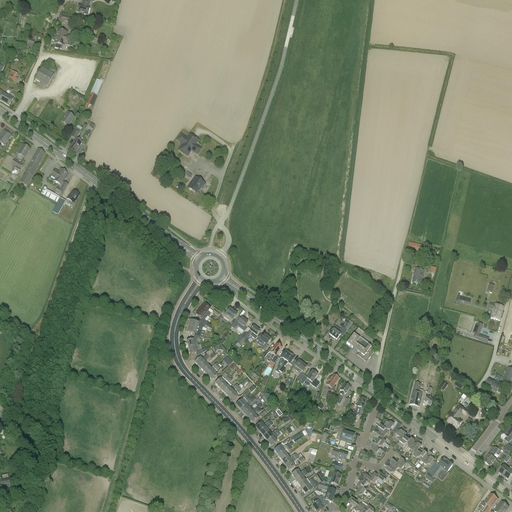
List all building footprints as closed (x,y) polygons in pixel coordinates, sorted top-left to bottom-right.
[(78,5),(77,12),(87,15),(89,8),(88,8),(90,2),(83,0),(82,6),(78,5)] [(61,23),(70,25),(71,18),(63,15),(61,23)] [(67,33),(57,31),(55,37),(69,41),(70,36),(66,35),(67,33)] [(64,46),(64,44),(68,45),(69,41),(55,37),(54,44),(56,44),(54,48),(62,50),(63,46),(64,46)] [(41,69),(35,80),(47,87),(53,75),(41,69)] [(17,74),(12,71),(8,79),(15,83),(18,79),(15,78),(17,74)] [(92,107),(103,81),(97,79),(86,105),(92,107)] [(13,98),(3,92),(0,96),(0,101),(9,106),(13,98)] [(61,121),(68,126),(74,118),(67,113),(61,121)] [(69,148),(75,153),(82,143),(76,139),(80,134),(79,134),(81,131),(76,128),(75,131),(71,137),(75,139),(69,148)] [(4,131),(0,135),(0,143),(4,147),(11,136),(4,131)] [(187,139),(181,134),(176,140),(182,145),(178,151),(187,157),(191,151),(197,155),(202,149),(196,145),(198,141),(189,135),(187,139)] [(23,145),(18,154),(24,158),(29,149),(23,145)] [(37,150),(25,172),(26,173),(20,183),(27,187),(45,154),(37,150)] [(24,165),(14,160),(11,165),(15,167),(13,172),(17,175),(18,173),(19,173),(24,165)] [(55,170),(51,177),(55,179),(54,181),(60,185),(67,173),(61,169),(59,173),(55,170)] [(196,194),(200,189),(201,189),(205,184),(195,177),(191,182),(192,183),(188,189),(196,194)] [(64,182),(60,189),(58,188),(55,193),(61,197),(61,196),(62,196),(64,192),(68,185),(64,182)] [(73,190),(67,199),(73,204),(79,195),(73,190)] [(60,199),(52,213),(58,216),(65,202),(60,199)] [(411,252),(412,248),(421,250),(422,246),(409,243),(407,251),(411,252)] [(415,269),(412,283),(420,285),(423,271),(415,269)] [(501,305),(496,303),(495,305),(490,303),(488,308),(494,310),(491,319),(500,321),(504,307),(501,307),(501,305)] [(210,309),(204,305),(200,310),(208,317),(211,314),(208,311),(210,309)] [(225,308),(221,313),(222,313),(215,322),(217,324),(222,317),(231,323),(237,315),(229,309),(228,311),(225,308)] [(208,317),(200,310),(196,315),(201,319),(199,321),(206,326),(208,323),(205,321),(208,317)] [(235,330),(238,327),(244,332),(247,329),(244,327),(248,323),(241,318),(238,323),(236,321),(231,327),(235,330)] [(198,323),(190,321),(189,327),(202,331),(203,328),(205,329),(206,326),(199,321),(198,323)] [(336,340),(340,335),(342,337),(346,331),(347,331),(353,324),(351,322),(348,326),(347,325),(344,329),(341,328),(340,330),(335,327),(333,329),(329,335),(336,340)] [(479,335),(483,325),(479,323),(473,338),(486,342),(487,338),(479,335)] [(187,333),(194,335),(194,337),(200,338),(202,331),(189,327),(187,333)] [(259,332),(253,327),(252,328),(247,334),(244,333),(240,338),(241,338),(237,343),(241,347),(245,341),(246,342),(250,336),(256,340),(258,337),(256,336),(259,332)] [(355,332),(361,337),(364,333),(358,328),(355,332)] [(268,338),(264,335),(264,336),(261,334),(258,338),(258,337),(256,340),(259,342),(257,345),(261,347),(260,349),(264,352),(265,351),(268,347),(266,345),(270,341),(271,341),(272,340),(268,337),(268,338)] [(346,344),(358,353),(357,356),(366,363),(374,352),(370,349),(371,348),(353,334),(346,344)] [(193,340),(186,342),(188,349),(198,346),(197,342),(200,341),(200,338),(194,337),(193,340)] [(281,348),(281,347),(279,345),(277,345),(273,349),(273,348),(269,353),(270,353),(270,354),(269,356),(267,359),(267,361),(269,363),(271,362),(274,365),(275,365),(278,359),(277,359),(275,357),(281,348)] [(198,346),(188,349),(190,355),(196,354),(197,357),(207,351),(206,349),(199,351),(198,346)] [(200,358),(194,363),(199,368),(213,354),(212,350),(206,354),(207,356),(205,358),(205,357),(202,360),(200,358)] [(282,360),(281,360),(278,364),(279,365),(278,366),(276,372),(279,374),(278,371),(282,365),(290,355),(288,354),(288,352),(287,351),(285,351),(280,357),(283,360),(282,360)] [(203,372),(208,367),(207,365),(216,356),(213,354),(199,368),(203,372)] [(285,367),(287,364),(288,363),(289,365),(290,364),(293,367),(296,362),(293,360),(294,358),(294,357),(293,356),(292,356),(290,355),(282,365),(278,371),(279,374),(279,373),(280,372),(282,373),(285,369),(283,368),(284,367),(285,367)] [(298,361),(294,367),(295,367),(293,369),(299,373),(300,371),(302,373),(307,368),(298,361)] [(208,367),(203,372),(207,376),(218,365),(216,364),(211,369),(208,367)] [(211,381),(217,376),(215,373),(217,371),(220,368),(218,365),(207,376),(211,381)] [(511,377),(511,369),(508,368),(501,383),(496,380),(495,383),(489,379),(485,386),(497,393),(497,391),(500,393),(503,388),(504,388),(504,386),(507,388),(511,377)] [(314,371),(313,372),(312,372),(307,378),(304,376),(301,380),(300,384),(301,384),(300,387),(302,388),(304,386),(302,385),(306,381),(316,389),(319,384),(314,380),(317,376),(317,375),(318,374),(314,371)] [(327,382),(325,385),(329,388),(328,391),(329,391),(329,394),(328,394),(327,397),(328,397),(332,399),(334,393),(332,392),(336,387),(334,386),(338,380),(333,376),(331,379),(329,378),(327,381),(327,382)] [(220,379),(215,384),(219,389),(224,384),(220,379)] [(419,407),(423,391),(419,390),(421,382),(416,380),(410,405),(419,407)] [(458,380),(454,385),(461,390),(465,385),(459,381),(458,380)] [(219,389),(223,393),(229,388),(224,384),(219,389)] [(345,395),(350,388),(345,384),(340,391),(341,392),(339,395),(336,400),(335,404),(340,406),(342,402),(340,401),(342,397),(344,394),(345,395)] [(227,398),(233,392),(229,388),(223,393),(227,398)] [(233,392),(227,398),(232,402),(237,397),(235,394),(237,392),(235,390),(233,392)] [(424,401),(431,407),(435,401),(428,396),(424,401)] [(241,401),(235,406),(239,410),(252,400),(250,398),(246,401),(244,398),(241,401)] [(252,400),(239,410),(243,415),(249,410),(248,408),(251,405),(250,405),(256,400),(254,398),(252,400)] [(361,417),(363,409),(363,410),(366,401),(359,398),(354,415),(357,417),(358,416),(361,417)] [(346,399),(342,409),(347,411),(350,400),(346,399)] [(247,419),(259,409),(261,408),(262,407),(261,405),(260,405),(255,409),(254,409),(252,407),(249,410),(243,415),(247,419)] [(460,406),(447,422),(456,429),(462,422),(458,419),(463,413),(466,416),(469,413),(460,406)] [(247,419),(252,424),(258,419),(257,418),(255,416),(261,411),(259,409),(247,419)] [(265,421),(263,419),(259,422),(260,424),(255,428),(259,433),(271,423),(270,421),(263,426),(262,424),(265,421)] [(385,426),(383,428),(388,432),(388,430),(390,430),(394,425),(391,423),(387,423),(384,421),(382,424),(385,426)] [(271,423),(259,433),(263,438),(269,433),(267,431),(270,428),(270,427),(271,427),(273,425),(271,423)] [(379,429),(376,427),(374,429),(384,437),(387,434),(389,433),(388,432),(383,428),(381,426),(379,429)] [(511,429),(509,427),(503,435),(506,437),(504,440),(509,444),(511,439),(511,435),(511,433),(511,429)] [(397,432),(395,434),(400,438),(404,438),(406,435),(404,433),(406,430),(403,428),(401,431),(397,432)] [(352,443),(355,434),(339,429),(337,434),(338,434),(336,440),(342,442),(343,440),(352,443)] [(374,436),(376,438),(379,440),(383,440),(384,437),(374,429),(373,431),(376,434),(374,436)] [(269,433),(263,438),(267,442),(279,432),(277,430),(274,432),(275,432),(274,433),(271,435),(269,433)] [(294,444),(295,443),(295,444),(308,435),(305,431),(299,434),(292,439),(293,440),(292,441),(294,444)] [(279,432),(267,442),(270,447),(277,442),(275,440),(278,437),(281,434),(279,432)] [(407,434),(406,435),(404,438),(400,438),(398,441),(404,445),(407,444),(409,441),(407,440),(409,437),(407,434)] [(379,440),(376,438),(374,441),(377,443),(375,445),(378,447),(381,447),(382,447),(386,441),(383,440),(379,440)] [(411,439),(409,441),(407,444),(408,448),(411,450),(418,440),(416,438),(414,441),(411,439)] [(418,444),(421,441),(418,440),(411,450),(413,452),(417,452),(420,449),(421,446),(418,444)] [(373,443),(370,446),(371,450),(369,453),(372,455),(374,452),(376,454),(379,451),(378,447),(375,445),(373,443)] [(280,446),(274,451),(277,456),(290,447),(290,446),(289,444),(286,446),(282,449),(280,446)] [(290,447),(277,456),(281,461),(287,456),(285,454),(289,451),(292,449),(294,447),(292,445),(290,447)] [(483,462),(490,467),(495,459),(493,458),(497,452),(498,453),(500,450),(499,450),(493,448),(490,452),(488,454),(483,462)] [(413,452),(411,455),(416,459),(420,458),(422,455),(420,453),(422,450),(420,449),(417,452),(413,452)] [(342,461),(342,459),(346,460),(347,457),(348,456),(347,455),(348,454),(340,452),(337,451),(338,451),(333,450),(331,456),(336,457),(338,458),(337,460),(342,461)] [(420,458),(421,462),(423,464),(431,453),(429,452),(427,455),(424,453),(422,455),(420,458)] [(430,468),(430,469),(435,463),(433,461),(434,460),(431,458),(433,455),(431,453),(423,464),(426,466),(430,465),(431,466),(430,468)] [(287,456),(281,461),(284,466),(297,456),(296,454),(289,459),(287,456)] [(288,471),(294,466),(293,464),(299,459),(297,456),(284,466),(288,471)] [(396,459),(395,462),(398,464),(398,468),(401,470),(405,465),(404,461),(401,459),(399,462),(396,459)] [(435,463),(430,469),(424,477),(425,478),(426,478),(428,480),(433,484),(435,481),(437,478),(448,462),(443,459),(438,465),(436,464),(435,463)] [(390,463),(387,461),(386,463),(396,471),(398,468),(398,464),(395,462),(392,460),(390,463)] [(448,472),(453,466),(448,462),(437,478),(441,481),(442,482),(449,473),(448,472)] [(331,468),(340,472),(342,466),(333,463),(331,468)] [(384,465),(387,467),(385,470),(390,474),(394,474),(396,471),(386,463),(384,465)] [(503,477),(509,470),(504,466),(498,473),(502,476),(503,477)] [(298,470),(291,475),(295,480),(310,470),(311,470),(309,467),(306,469),(303,471),(300,473),(298,470)] [(509,470),(503,477),(504,478),(508,480),(511,475),(511,468),(510,467),(509,470)] [(298,485),(305,481),(303,478),(306,476),(309,473),(311,472),(310,470),(295,480),(298,485)] [(338,485),(341,476),(326,471),(324,477),(332,479),(330,483),(338,485)] [(380,473),(378,476),(378,480),(377,482),(382,485),(383,483),(383,484),(385,481),(385,477),(387,474),(384,472),(382,475),(380,473)] [(321,484),(325,486),(327,481),(327,480),(324,479),(320,474),(316,476),(318,479),(321,484)] [(370,474),(368,477),(371,479),(372,483),(374,485),(377,482),(378,480),(378,476),(375,474),(373,476),(370,474)] [(364,478),(361,476),(359,478),(367,484),(370,486),(372,483),(371,479),(368,477),(366,475),(364,478)] [(305,481),(298,485),(302,490),(315,481),(317,479),(315,477),(309,482),(307,483),(305,481)] [(361,482),(357,487),(360,489),(364,489),(367,484),(359,478),(358,480),(361,482)] [(10,479),(0,480),(0,490),(10,488),(9,484),(11,484),(10,479)] [(305,495),(312,491),(310,488),(312,486),(315,490),(318,485),(317,483),(316,483),(315,481),(302,490),(305,495)] [(329,489),(330,487),(326,486),(325,486),(321,484),(320,484),(318,489),(326,491),(325,494),(334,497),(336,491),(329,489)] [(356,495),(359,497),(362,496),(366,491),(364,489),(360,489),(357,487),(355,490),(358,492),(356,495)] [(325,501),(332,503),(334,497),(325,494),(324,498),(321,497),(320,495),(317,497),(320,502),(321,503),(325,501)] [(490,495),(484,503),(483,503),(478,508),(482,511),(486,506),(487,507),(491,502),(491,500),(493,497),(490,495)] [(320,511),(321,511),(323,510),(319,503),(320,502),(317,497),(313,499),(316,503),(312,505),(316,511),(320,511)] [(488,511),(498,500),(493,497),(491,500),(491,502),(487,507),(486,506),(482,511),(483,511),(488,511)] [(351,510),(353,507),(355,508),(358,506),(361,501),(359,499),(357,502),(352,498),(349,501),(350,505),(348,508),(351,510)] [(354,511),(360,511),(364,507),(361,505),(364,503),(361,501),(358,506),(355,508),(353,511),(354,511)] [(501,502),(494,511),(505,511),(509,508),(501,502)]
